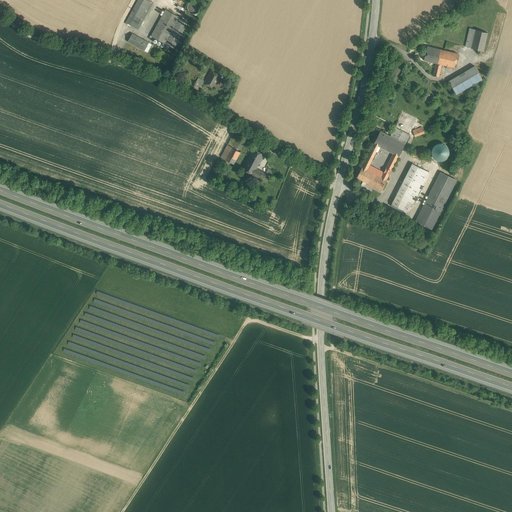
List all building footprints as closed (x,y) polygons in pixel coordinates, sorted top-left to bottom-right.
[(137,0),(133,9),(144,15),(151,1),(150,1),(151,0),(137,0)] [(200,10),(201,7),(200,5),(199,2),(197,1),(194,1),(191,1),(189,3),(188,5),(187,7),(188,10),(189,12),(192,13),(194,14),(197,13),(199,12),(200,10)] [(144,15),(133,9),(126,22),(136,28),(144,15)] [(165,9),(151,36),(165,44),(179,17),(165,9)] [(179,17),(165,44),(173,48),(188,22),(179,17)] [(469,28),(465,46),(471,48),(475,29),(469,28)] [(488,33),(475,29),(471,48),(483,51),(488,33)] [(149,42),(132,33),(128,41),(144,51),(144,50),(149,43),(149,42)] [(444,50),(427,46),(424,60),(436,63),(441,64),(444,50)] [(458,54),(444,50),(441,64),(454,67),(458,54)] [(436,63),(433,76),(438,77),(441,64),(436,63)] [(475,66),(449,81),(456,94),(482,79),(475,66)] [(212,70),(204,84),(213,89),(220,75),(212,70)] [(455,124),(445,118),(444,120),(442,123),(451,129),(455,124)] [(410,135),(395,127),(390,136),(391,137),(405,144),(410,135)] [(422,127),(413,131),(415,136),(424,133),(422,127)] [(390,136),(380,131),(374,144),(372,147),(378,150),(380,147),(385,149),(391,137),(390,136)] [(405,144),(391,137),(385,149),(393,153),(398,156),(399,156),(405,144)] [(240,152),(227,145),(221,157),(234,164),(240,152)] [(372,147),(362,167),(367,169),(369,165),(371,161),(372,160),(371,160),(376,151),(377,151),(378,150),(372,147)] [(424,147),(411,151),(413,157),(426,152),(424,147)] [(446,157),(446,154),(446,152),(444,149),(441,148),(439,147),(436,148),(433,149),(432,152),(431,155),(432,158),(433,160),(436,162),(439,162),(442,161),(444,160),(446,157)] [(264,154),(253,148),(250,155),(260,161),(264,154)] [(393,153),(386,168),(391,171),(398,156),(393,153)] [(250,155),(242,169),(253,175),(256,168),(260,161),(250,155)] [(412,163),(401,186),(412,192),(418,181),(424,169),(412,163)] [(367,169),(362,167),(357,178),(382,190),(387,180),(386,179),(381,177),(377,174),(374,173),(372,172),(367,169)] [(262,172),(256,168),(253,175),(259,178),(262,172)] [(265,173),(262,172),(259,178),(267,183),(274,172),(268,168),(265,173)] [(424,169),(418,181),(423,184),(429,172),(424,169)] [(440,172),(416,221),(432,229),(456,180),(440,172)] [(412,192),(408,201),(413,203),(423,184),(418,181),(412,192)] [(412,192),(401,186),(392,204),(403,210),(408,201),(412,192)] [(413,203),(408,201),(403,210),(392,204),(391,204),(408,213),(413,203)]
